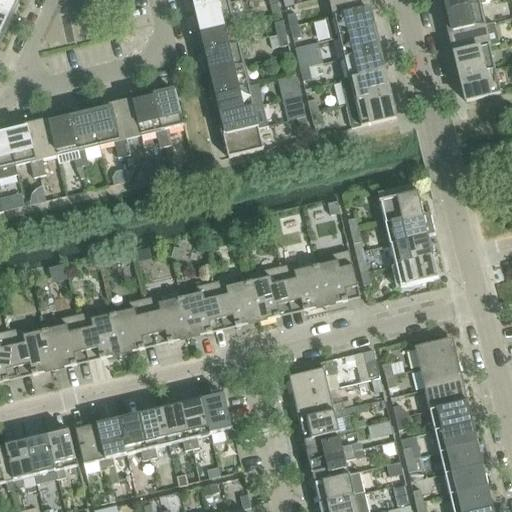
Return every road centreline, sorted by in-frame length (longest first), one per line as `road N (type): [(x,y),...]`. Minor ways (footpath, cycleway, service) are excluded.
road 1 (tertiary): [(465,255),(402,0)]
road 2 (residential): [(0,418),(248,359)]
road 3 (residential): [(248,359),(479,308)]
road 4 (residential): [(10,99),(171,55),(157,0)]
road 5 (residential): [(283,511),(248,359)]
road 6 (tertiary): [(511,444),(479,308)]
